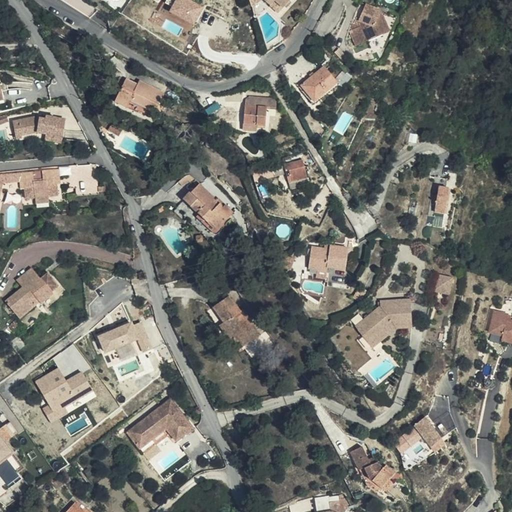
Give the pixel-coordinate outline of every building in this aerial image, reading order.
[(196,25),(205,5),(194,0),(175,0),(169,13),(196,25)] [(288,16),(297,9),(304,0),(274,0),(268,6),(274,13),(275,12),(280,8),(288,16)] [(304,0),(297,9),(304,3),(313,1),(313,0),(304,0)] [(284,22),(288,16),(280,8),(275,12),(284,22)] [(371,52),(385,45),(378,31),(383,21),(362,13),(357,24),(363,27),(361,30),(366,41),(371,52)] [(378,31),(385,45),(394,41),(383,21),(378,31)] [(288,50),(303,31),(294,25),(290,23),(274,39),(279,44),(274,48),(270,51),(264,56),(267,65),(271,62),(288,50)] [(359,57),(371,52),(366,41),(354,45),(359,57)] [(316,103),(340,83),(325,66),(301,85),(316,103)] [(130,89),(133,81),(127,79),(124,87),(130,89)] [(139,84),(133,81),(130,89),(124,87),(117,103),(130,108),(133,102),(158,111),(168,89),(141,80),(139,84)] [(210,114),(221,107),(215,97),(204,104),(210,114)] [(246,108),(245,123),(259,124),(267,124),(267,107),(276,107),(276,97),(249,97),(248,108),(246,108)] [(7,114),(0,116),(0,123),(10,120),(7,114)] [(59,139),(58,142),(68,144),(71,123),(53,120),(52,123),(45,122),(36,121),(24,123),(26,137),(41,136),(59,139)] [(109,129),(120,135),(124,127),(113,122),(109,129)] [(26,141),(26,137),(24,123),(17,124),(20,142),(26,141)] [(303,161),(285,166),(290,182),(308,177),(303,161)] [(58,187),(62,187),(65,187),(64,172),(59,173),(60,180),(57,180),(58,187)] [(45,197),(40,203),(53,201),(63,199),(62,187),(58,187),(57,180),(60,180),(59,173),(51,174),(51,196),(45,197)] [(29,193),(30,204),(40,203),(45,197),(51,196),(51,174),(28,177),(29,193)] [(24,186),(23,177),(12,179),(13,187),(24,186)] [(428,217),(433,218),(435,213),(443,215),(447,190),(445,190),(446,178),(435,177),(428,217)] [(13,187),(12,179),(0,180),(0,212),(2,213),(7,188),(13,187)] [(80,190),(81,198),(102,195),(101,187),(80,190)] [(213,226),(222,234),(239,218),(230,209),(227,211),(204,190),(200,193),(198,191),(186,203),(211,229),(213,226)] [(328,249),(323,248),(311,246),(308,267),(327,270),(327,267),(346,269),(349,247),(329,244),(328,249)] [(33,274),(21,286),(26,293),(24,295),(8,310),(24,327),(61,292),(48,279),(43,284),(33,274)] [(438,274),(434,289),(450,293),(454,278),(438,274)] [(382,305),(357,325),(363,333),(369,328),(375,336),(392,323),(413,321),(411,298),(381,300),(382,305)] [(245,341),(253,351),(269,340),(252,313),(249,315),(239,300),(223,312),(231,325),(229,329),(239,345),(245,341)] [(502,339),(511,341),(511,319),(509,318),(510,314),(496,310),(491,331),(504,334),(502,339)] [(369,328),(363,333),(373,345),(397,326),(413,325),(413,321),(392,323),(375,336),(369,328)] [(133,322),(99,336),(106,352),(139,338),(145,352),(153,348),(142,322),(134,325),(133,322)] [(29,332),(24,327),(14,337),(19,341),(29,332)] [(246,356),(253,351),(245,341),(239,345),(246,356)] [(60,367),(37,380),(51,405),(45,408),(53,421),(69,412),(66,407),(94,391),(83,371),(67,380),(60,367)] [(376,383),(371,377),(367,381),(372,386),(376,383)] [(130,436),(145,454),(172,427),(187,419),(172,401),(130,436)] [(172,427),(145,454),(148,457),(173,437),(180,443),(196,430),(187,419),(172,427)] [(0,432),(0,435),(8,444),(21,433),(17,429),(11,422),(0,432)] [(428,422),(416,432),(422,440),(432,454),(445,445),(434,431),(428,422)] [(0,453),(8,444),(0,435),(0,432),(0,431),(0,453)] [(193,463),(210,450),(202,438),(184,451),(193,463)] [(8,444),(0,453),(0,464),(2,467),(17,456),(8,444)] [(449,451),(445,445),(432,454),(436,460),(449,451)] [(362,457),(352,468),(355,475),(357,477),(375,469),(362,457)] [(385,472),(380,467),(375,469),(374,484),(385,494),(392,484),(398,476),(388,470),(385,472)] [(375,469),(357,477),(363,482),(367,478),(370,480),(374,484),(375,469)] [(396,487),(392,484),(385,494),(388,497),(396,487)] [(338,511),(336,497),(322,499),(324,511),(338,511)]
